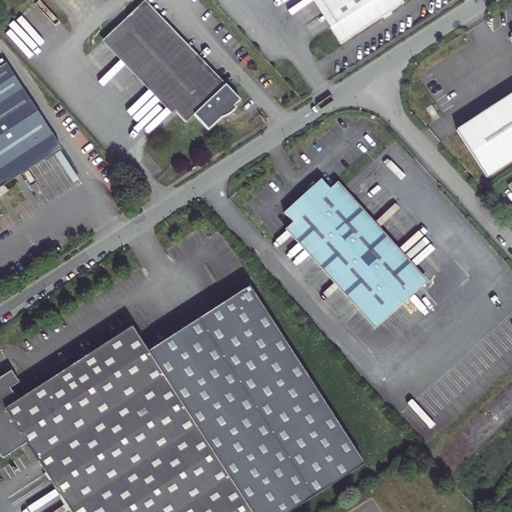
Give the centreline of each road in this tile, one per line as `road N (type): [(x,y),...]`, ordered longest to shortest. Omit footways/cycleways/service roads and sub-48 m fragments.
road 1 (unclassified): [(364,77),(0,316)]
road 2 (unclassified): [(364,77),(511,244)]
road 3 (unclassified): [(481,0),(364,77)]
